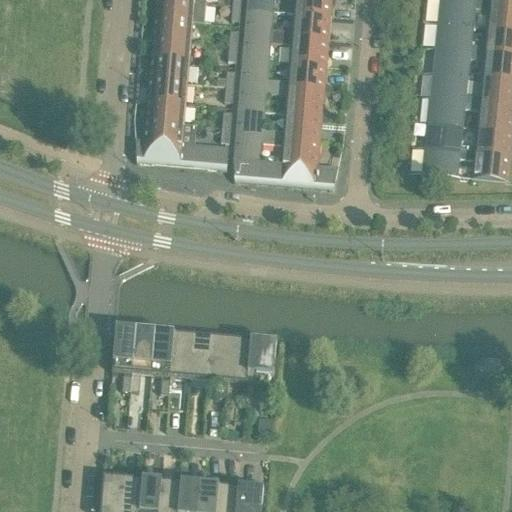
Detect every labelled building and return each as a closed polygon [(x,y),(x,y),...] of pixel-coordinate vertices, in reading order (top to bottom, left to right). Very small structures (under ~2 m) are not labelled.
[(233,0),(232,10),(240,10),(241,0),(233,0)] [(247,0),(246,13),(274,15),(274,0),(295,0),(294,17),(330,20),(331,0),(247,0)] [(439,0),(439,2),(511,9),(511,0),(490,0),(491,1),(486,0),(439,0)] [(511,9),(439,2),(437,27),(473,31),(475,13),(489,14),(487,32),(511,34),(511,9)] [(156,3),(154,24),(192,27),(204,28),(206,7),(156,3)] [(240,10),(232,10),(231,25),(239,26),(240,10)] [(246,13),(244,38),(327,45),(330,20),(294,17),(292,35),(272,33),(274,15),(246,13)] [(154,24),(153,44),(190,47),(192,27),(154,24)] [(437,27),(434,52),(511,60),(511,34),(487,32),(486,50),(471,49),(473,31),(437,27)] [(230,35),(229,50),(237,51),(238,36),(230,35)] [(244,38),(242,63),(269,66),(271,47),(291,49),(289,67),(325,70),(327,45),(244,38)] [(153,44),(151,64),(189,67),(190,47),(153,44)] [(237,51),(229,50),(228,66),(236,66),(237,51)] [(511,60),(434,52),(432,77),(468,81),(470,63),(484,64),(482,82),(511,85),(511,60)] [(242,63),(240,88),(323,95),(325,70),(289,67),(288,85),(268,84),(269,66),(242,63)] [(151,64),(149,85),(187,88),(189,67),(151,64)] [(217,90),(226,91),(234,92),(235,76),(227,76),(226,83),(217,82),(217,90)] [(432,77),(429,102),(511,110),(511,85),(482,82),(481,101),(466,99),(468,81),(432,77)] [(149,85),(148,105),(185,108),(187,88),(149,85)] [(240,88),(237,114),(265,116),(267,98),(287,99),(285,118),(321,120),(323,95),(240,88)] [(234,92),(226,91),(224,106),(232,107),(234,92)] [(511,110),(429,102),(427,127),(463,131),(465,113),(479,114),(477,132),(511,136),(511,110)] [(148,105),(146,125),(183,128),(185,108),(148,105)] [(237,114),(235,139),(319,146),(321,120),(285,118),(284,136),(263,134),(265,116),(237,114)] [(223,116),(222,132),(230,132),(231,117),(223,116)] [(146,125),(144,145),(166,147),(193,149),(195,129),(183,128),(146,125)] [(427,127),(424,152),(510,161),(511,150),(511,149),(511,136),(477,132),(475,151),(461,149),(463,131),(427,127)] [(230,132),(222,132),(221,147),(229,148),(230,132)] [(235,139),(233,163),(261,165),(262,148),(282,149),(281,167),(317,170),(319,146),(235,139)] [(137,166),(164,168),(166,147),(144,145),(135,144),(137,166)] [(164,168),(195,171),(197,150),(193,149),(166,147),(164,168)] [(197,150),(195,171),(226,174),(228,152),(197,150)] [(510,161),(424,152),(421,178),(458,182),(460,163),(474,165),(472,183),(511,187),(511,173),(509,173),(510,161)] [(261,165),(233,163),(234,185),(333,193),(338,172),(317,170),(281,167),(261,165)] [(112,376),(132,378),(136,335),(115,333),(112,376)] [(141,379),(151,379),(155,336),(136,335),(132,378),(132,381),(130,396),(139,396),(141,379)] [(151,379),(170,381),(174,338),(155,336),(151,379)] [(170,381),(189,383),(193,340),(174,338),(170,381)] [(189,383),(209,384),(212,341),(193,340),(189,383)] [(209,384),(228,386),(231,343),(212,341),(209,384)] [(228,386),(247,388),(250,345),(231,343),(228,386)] [(250,345),(247,388),(245,406),(252,406),(254,388),(268,390),(269,381),(273,381),(275,347),(250,345)] [(122,395),(130,396),(132,381),(123,381),(122,395)] [(162,384),(160,398),(169,399),(170,385),(162,384)] [(120,511),(123,482),(103,480),(100,511),(120,511)] [(120,511),(139,511),(142,484),(123,482),(120,511)] [(158,511),(161,485),(142,484),(139,511),(158,511)] [(158,511),(178,511),(180,487),(161,485),(158,511)] [(178,511),(197,511),(199,489),(180,487),(178,511)] [(216,511),(219,490),(199,489),(197,511),(216,511)] [(216,511),(235,511),(238,492),(219,490),(216,511)] [(238,492),(235,511),(261,511),(263,494),(238,492)]
